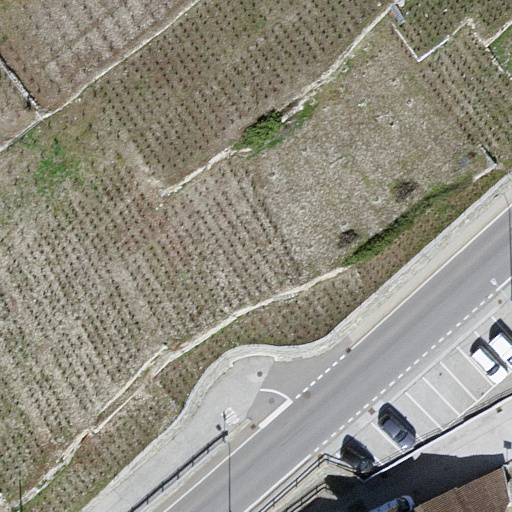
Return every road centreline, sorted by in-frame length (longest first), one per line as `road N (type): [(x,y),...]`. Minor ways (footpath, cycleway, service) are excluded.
road 1 (residential): [(345,392),(263,376),(111,511)]
road 2 (tertiary): [(345,392),(511,245)]
road 3 (tertiary): [(210,511),(345,392)]
road 4 (residential): [(511,440),(379,511)]
